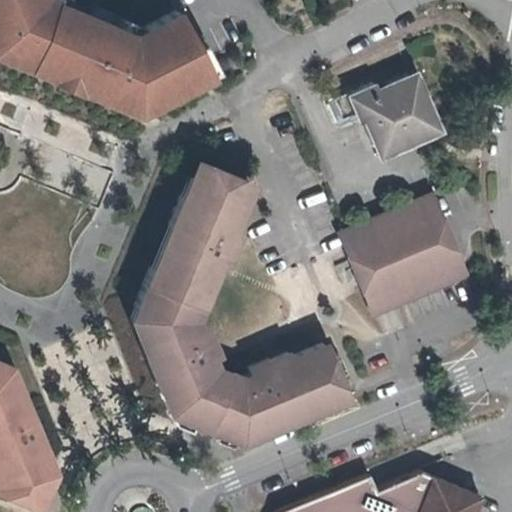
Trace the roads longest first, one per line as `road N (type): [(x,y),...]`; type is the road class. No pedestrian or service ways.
road 1 (residential): [(189,496),(464,381),(511,343)]
road 2 (unclassified): [(189,496),(170,473),(128,466),(103,480),(89,511)]
road 3 (residential): [(405,0),(288,60)]
